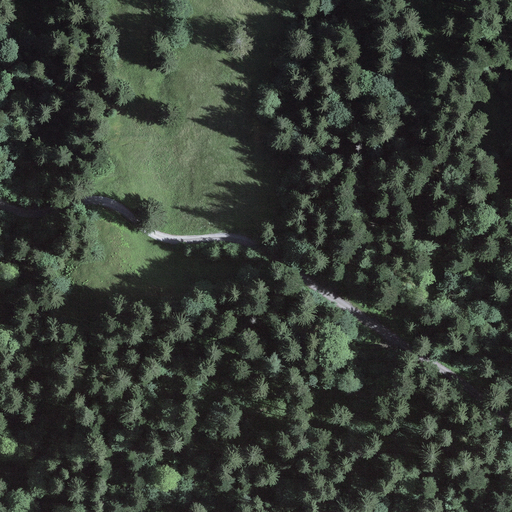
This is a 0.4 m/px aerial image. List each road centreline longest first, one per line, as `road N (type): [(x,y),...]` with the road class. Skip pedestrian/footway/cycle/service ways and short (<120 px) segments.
road 1 (track): [(511,424),(478,392),(268,248),(225,237),(162,236),(112,202),(40,211),(0,202)]
road 2 (track): [(0,490),(32,472),(74,378),(123,345),(214,338),(260,323),(302,326),(359,347),(399,339)]
